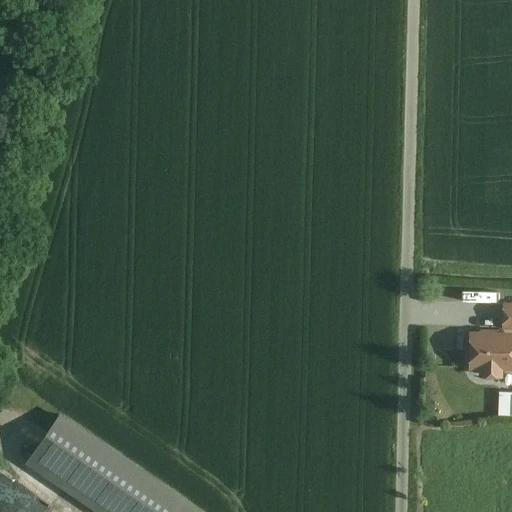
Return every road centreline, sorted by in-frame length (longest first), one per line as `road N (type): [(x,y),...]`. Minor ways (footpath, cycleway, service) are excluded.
road 1 (track): [(403,279),(408,0)]
road 2 (unclassified): [(398,511),(403,279)]
